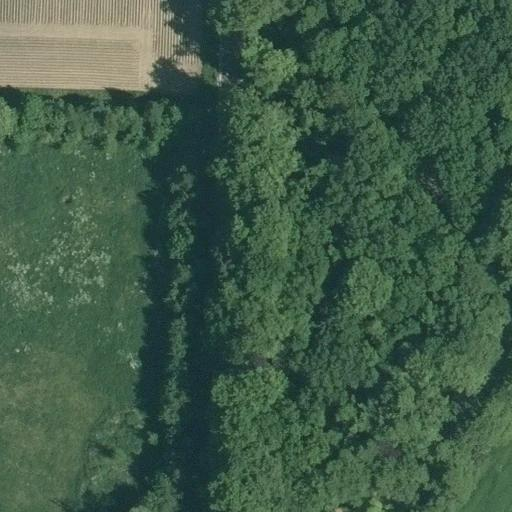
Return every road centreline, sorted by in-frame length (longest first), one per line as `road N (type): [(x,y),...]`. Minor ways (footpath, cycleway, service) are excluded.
road 1 (tertiary): [(218,511),(233,0)]
road 2 (secondary): [(391,511),(511,329)]
